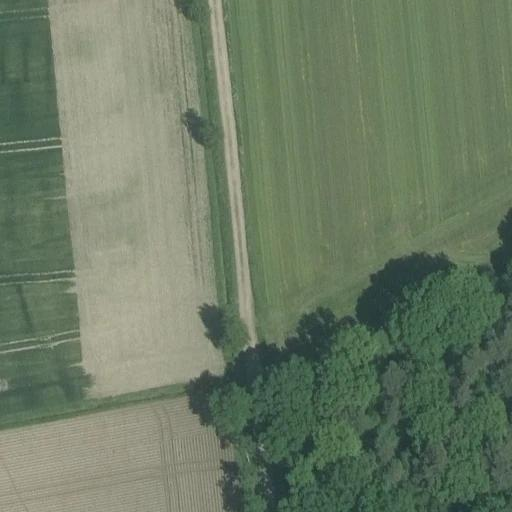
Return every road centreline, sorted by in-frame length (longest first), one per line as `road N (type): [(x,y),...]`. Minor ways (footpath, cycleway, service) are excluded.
road 1 (track): [(273,511),(216,0)]
road 2 (track): [(259,409),(511,272)]
